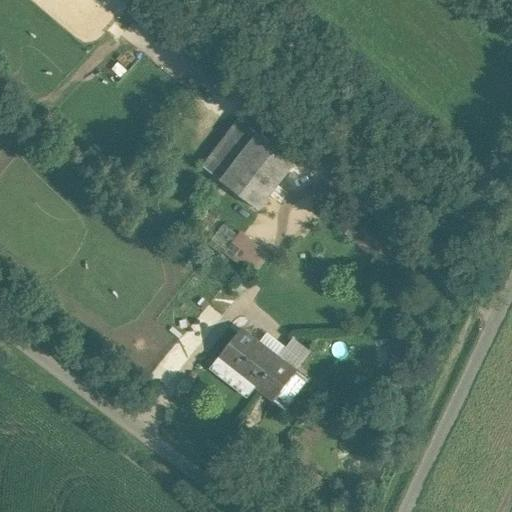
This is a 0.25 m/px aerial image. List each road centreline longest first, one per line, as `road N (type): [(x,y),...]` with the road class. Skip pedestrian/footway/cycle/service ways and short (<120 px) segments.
road 1 (unclassified): [(252,511),(0,325)]
road 2 (unclassified): [(408,511),(511,291)]
